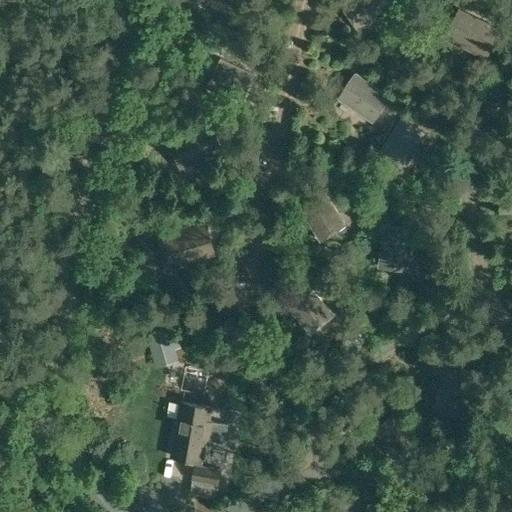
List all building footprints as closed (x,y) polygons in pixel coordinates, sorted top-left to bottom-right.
[(367,22),(395,2),(393,0),(346,0),(342,4),(352,19),(367,22)] [(486,55),(499,28),(459,9),(446,35),(486,55)] [(219,57),(206,83),(240,99),(253,73),(219,57)] [(373,120),(390,96),(356,73),(339,97),(373,120)] [(427,132),(401,116),(381,149),(406,165),(427,132)] [(212,123),(168,141),(179,168),(224,149),(212,123)] [(320,239),(345,223),(326,193),(301,208),(320,239)] [(204,224),(162,236),(171,265),(212,252),(204,224)] [(409,269),(414,228),(384,225),(379,265),(409,269)] [(311,332),(333,313),(309,285),(287,304),(311,332)] [(181,347),(174,325),(146,334),(154,362),(177,355),(175,349),(181,347)] [(459,415),(474,376),(447,366),(432,405),(459,415)] [(181,401),(172,455),(201,460),(205,438),(224,441),(227,423),(208,420),(210,406),(181,401)] [(397,458),(420,440),(397,411),(374,429),(397,458)] [(219,483),(221,468),(194,463),(191,478),(219,483)] [(403,511),(369,503),(366,511),(403,511)]
